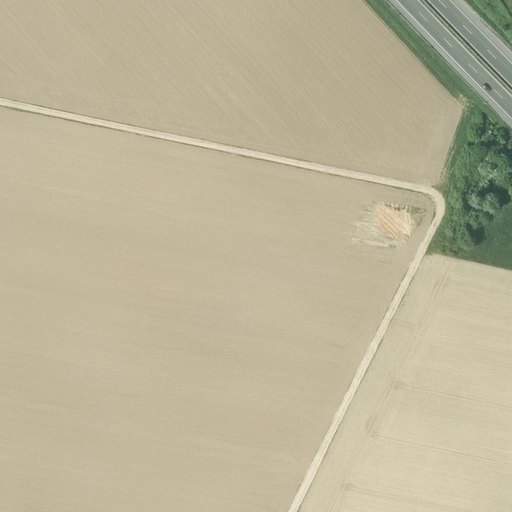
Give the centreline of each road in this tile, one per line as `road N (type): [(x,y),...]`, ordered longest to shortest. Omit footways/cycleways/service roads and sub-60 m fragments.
road 1 (track): [(0,104),(431,191),(438,199),(439,214),(295,511)]
road 2 (motorway): [(408,0),(511,105)]
